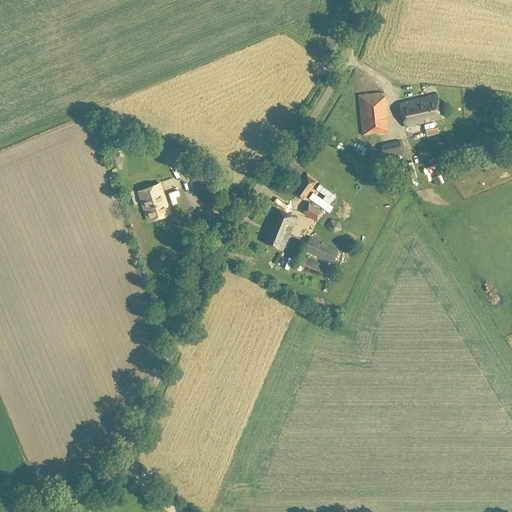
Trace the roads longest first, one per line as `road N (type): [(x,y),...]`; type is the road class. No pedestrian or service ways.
road 1 (unclassified): [(129,445),(200,275),(322,102),(366,0)]
road 2 (unclassified): [(129,445),(85,487),(0,511)]
